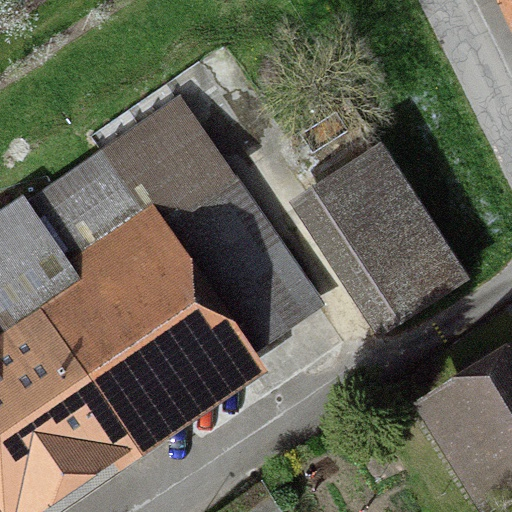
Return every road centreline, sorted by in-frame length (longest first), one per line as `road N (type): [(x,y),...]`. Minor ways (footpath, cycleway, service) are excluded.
road 1 (residential): [(511,299),(347,392),(169,511)]
road 2 (residential): [(511,129),(448,0)]
